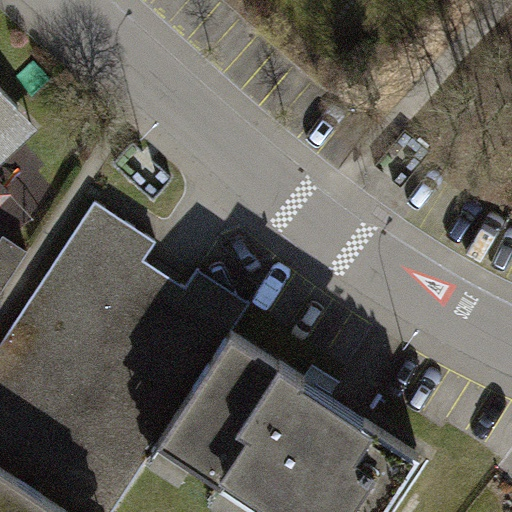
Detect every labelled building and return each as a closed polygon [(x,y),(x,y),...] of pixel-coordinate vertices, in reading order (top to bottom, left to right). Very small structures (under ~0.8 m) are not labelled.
[(0,154),(37,120),(0,80),(0,154)] [(0,460),(78,511),(108,511),(163,439),(234,327),(252,298),(196,262),(185,282),(144,255),(157,233),(97,199),(0,349),(0,460)] [(28,246),(6,232),(0,239),(0,286),(0,287),(28,246)] [(378,511),(417,449),(234,327),(163,439),(271,511),(378,511)] [(0,511),(78,511),(0,460),(0,511)]
